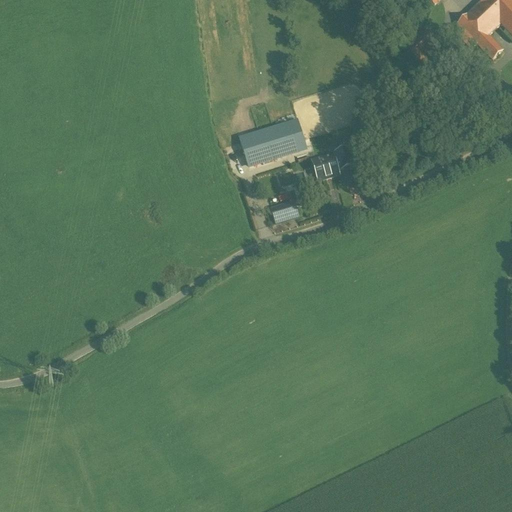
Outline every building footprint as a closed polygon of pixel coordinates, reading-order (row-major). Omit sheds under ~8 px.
[(423,0),(433,9),(442,0),(423,0)] [(511,6),(505,0),(486,0),(457,29),(462,34),(456,39),(470,53),(475,49),(491,65),(502,53),(489,40),(498,31),(511,44),(511,6)] [(420,68),(439,49),(419,30),(400,49),(420,68)] [(280,135),(241,147),(248,168),(303,150),(298,135),(282,141),(280,135)] [(347,151),(338,154),(339,159),(342,167),(340,167),(341,170),(352,167),(347,151)] [(339,176),(336,168),(340,167),(342,167),(339,159),(331,161),(330,158),(313,163),(319,182),(339,176)] [(294,204),(271,211),(276,226),(299,219),(294,204)]
